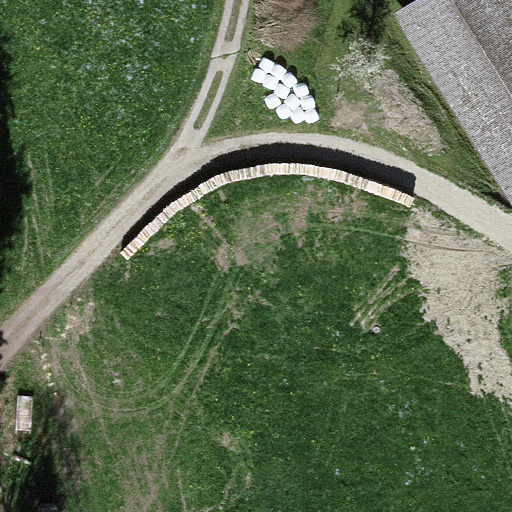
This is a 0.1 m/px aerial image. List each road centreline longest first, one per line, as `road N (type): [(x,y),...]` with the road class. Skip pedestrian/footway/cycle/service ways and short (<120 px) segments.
road 1 (track): [(0,354),(130,204),(192,151),(266,138),(357,148),(511,223)]
road 2 (track): [(192,151),(235,0)]
